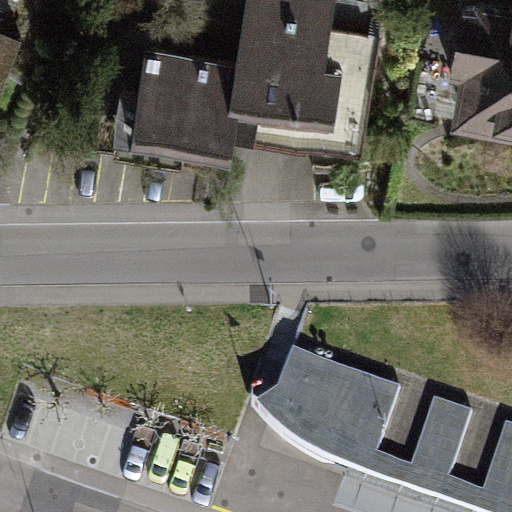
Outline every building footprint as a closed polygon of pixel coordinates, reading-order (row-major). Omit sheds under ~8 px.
[(254,0),(243,67),(234,127),(369,149),(386,39),(337,31),(342,0),(254,0)] [(511,19),(475,13),(454,126),(511,137),(511,19)] [(0,93),(22,37),(0,28),(0,93)] [(130,137),(229,154),(234,127),(243,67),(145,50),(130,137)] [(399,387),(291,350),(275,398),(256,414),(268,430),(283,443),(299,454),(316,464),(456,511),(511,511),(511,426),(506,424),(482,493),(448,481),(472,413),(435,399),(410,468),(376,456),(399,387)]
